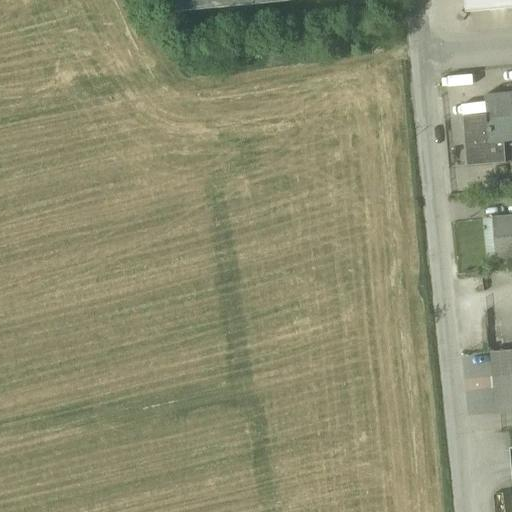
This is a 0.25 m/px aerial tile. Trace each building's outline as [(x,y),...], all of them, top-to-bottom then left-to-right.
[(169,0),(171,12),(301,0),(169,0)] [(511,0),(464,0),(466,12),(511,7),(511,0)] [(511,84),(507,85),(508,93),(485,95),(487,115),(489,145),(505,143),(511,142),(511,84)] [(487,115),(463,117),(467,167),(506,164),(505,143),(489,145),(487,115)] [(511,216),(493,218),(497,259),(511,258),(511,216)] [(511,350),(494,352),(500,414),(511,412),(511,350)]
